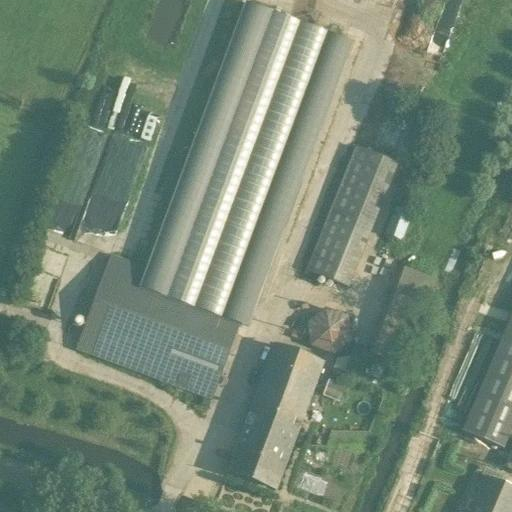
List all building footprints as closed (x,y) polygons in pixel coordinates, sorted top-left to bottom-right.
[(211,401),(343,42),(244,5),(147,270),(111,257),(77,351),(211,401)] [(420,104),(429,81),(391,67),(382,90),(420,104)] [(99,227),(113,232),(140,149),(85,131),(71,172),(72,172),(53,228),(73,235),(78,222),(98,228),(99,227)] [(348,288),(398,165),(357,148),(306,271),(348,288)] [(403,243),(413,217),(395,210),(385,236),(403,243)] [(375,323),(404,333),(403,336),(424,343),(444,285),(395,267),(375,323)] [(480,298),(468,330),(489,338),(501,306),(480,298)] [(333,357),(352,341),(347,317),(324,309),(305,325),(310,349),(333,357)] [(504,449),(511,429),(511,316),(463,432),(504,449)] [(300,427),(323,365),(274,347),(251,409),(300,427)] [(337,360),(333,370),(342,373),(345,374),(351,357),(337,360)] [(333,370),(331,378),(340,381),(342,373),(333,370)] [(338,402),(342,387),(327,382),(322,397),(338,402)] [(276,490),(300,427),(251,409),(228,472),(276,490)] [(511,511),(511,489),(482,476),(480,481),(483,483),(470,511),(511,511)]
